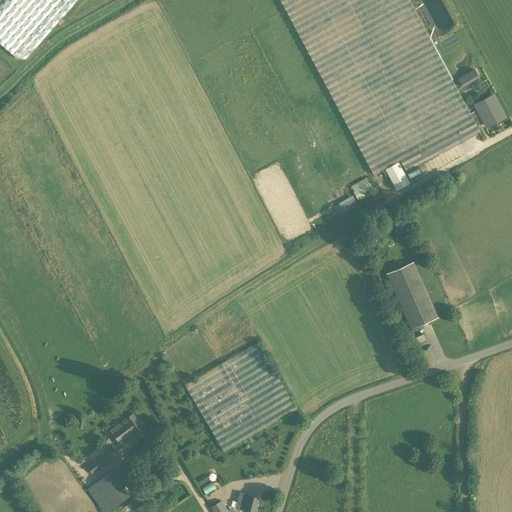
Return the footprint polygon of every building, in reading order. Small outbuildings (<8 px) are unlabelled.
[(0,0),(0,43),(17,58),(25,58),(77,0),(0,0)] [(408,0),(279,0),(373,174),(399,160),(406,172),(479,132),(408,0)] [(474,69),(457,79),(462,87),(479,77),(474,69)] [(486,126),(504,116),(493,96),(475,105),(486,126)] [(367,177),(350,185),(357,198),(373,190),(367,177)] [(362,208),(366,206),(368,208),(382,201),(377,190),(358,199),(362,208)] [(338,214),(358,205),(353,195),(333,204),(338,214)] [(386,273),(411,329),(437,317),(413,262),(386,273)] [(263,430),(296,409),(258,342),(184,385),(227,452),(263,430)] [(136,434),(144,428),(132,412),(125,418),(125,419),(110,430),(119,444),(135,432),(136,434)] [(92,474),(112,460),(106,452),(87,466),(92,474)] [(102,511),(106,511),(129,495),(111,471),(86,489),(102,511)] [(240,492),(235,508),(250,511),(254,511),(258,498),(247,495),(247,494),(240,492)]
